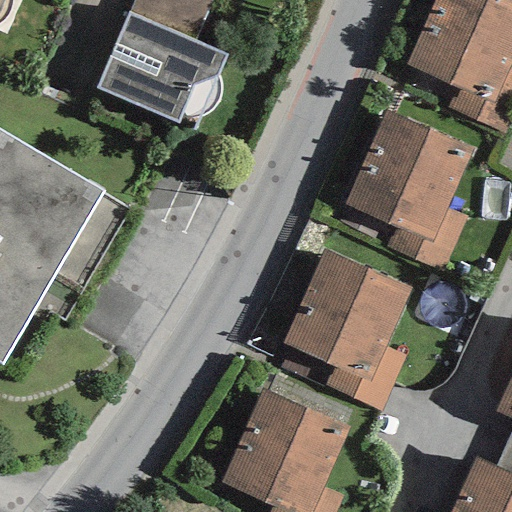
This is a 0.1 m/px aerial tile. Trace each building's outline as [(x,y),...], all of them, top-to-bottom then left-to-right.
[(0,0),(0,26),(5,23),(12,12),(11,0),(0,0)] [(210,0),(132,0),(126,14),(192,42),(210,0)] [(433,0),(405,65),(456,87),(446,109),(505,134),(511,118),(511,70),(507,69),(511,56),(511,0),(433,0)] [(192,42),(126,14),(94,89),(177,124),(181,116),(191,119),(199,118),(209,113),(215,108),(220,96),(219,84),(215,76),(225,57),(192,42)] [(385,111),(344,205),(394,227),(385,249),(441,274),(466,218),(445,208),(471,148),(385,111)] [(0,364),(101,191),(0,132),(0,364)] [(323,251),(281,343),(333,367),(324,386),(380,411),(405,356),(384,347),(410,290),(323,251)] [(511,371),(494,411),(511,419),(511,371)] [(349,428),(261,389),(219,482),(270,505),(266,511),(335,511),(342,497),(322,488),(349,428)] [(511,474),(511,427),(495,467),(511,474)] [(475,458),(450,511),(511,511),(511,474),(495,467),(475,458)]
